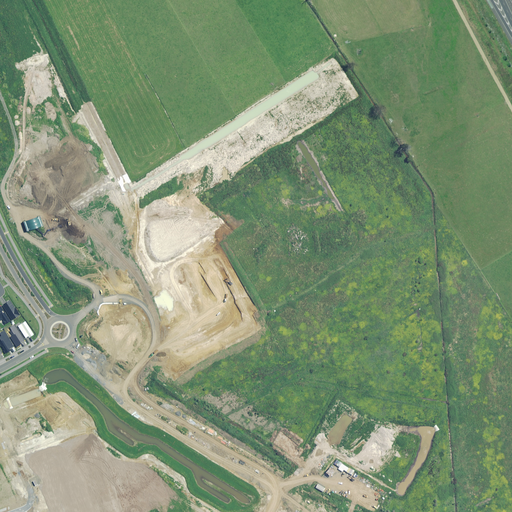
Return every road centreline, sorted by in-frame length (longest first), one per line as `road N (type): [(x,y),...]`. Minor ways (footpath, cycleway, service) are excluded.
road 1 (unknown): [(302,477),(460,308),(317,86),(73,241)]
road 2 (unknown): [(499,511),(376,395),(250,200)]
road 3 (unknown): [(111,291),(41,178),(13,88),(3,0)]
road 4 (unknown): [(160,258),(191,312),(223,294),(244,306),(311,405),(344,428)]
road 5 (unknown): [(269,117),(422,348)]
road 6 (secondary): [(71,336),(136,397),(289,493)]
road 7 (secondary): [(282,497),(140,409),(63,342)]
road 8 (unknown): [(88,309),(300,163)]
road 9 (unknown): [(311,405),(303,427),(156,336),(191,312)]
road 10 (unknown): [(6,44),(45,51),(121,211)]
road 11 (unknown): [(110,468),(87,417),(7,447)]
road 12 (track): [(454,0),(511,107)]
